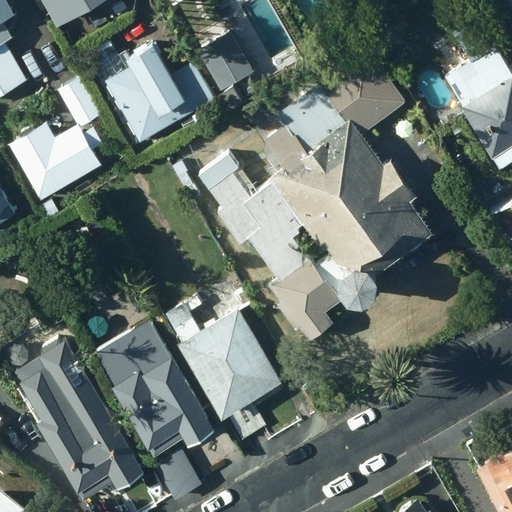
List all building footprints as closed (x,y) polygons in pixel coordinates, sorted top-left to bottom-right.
[(0,10),(12,3),(9,0),(0,0),(0,87),(25,73),(13,54),(2,34),(9,30),(0,14),(0,10)] [(43,0),(53,17),(83,0),(43,0)] [(497,161),(511,152),(511,68),(490,31),(485,35),(469,9),(448,21),(469,57),(444,72),(497,161)] [(251,67),(227,26),(194,45),(218,86),(251,67)] [(104,74),(138,135),(211,93),(191,57),(171,69),(152,36),(123,52),(128,61),(104,74)] [(285,163),(269,174),(303,221),(326,252),(317,259),(341,291),(360,294),(371,286),(374,271),(426,227),(354,128),(399,95),(367,50),(280,113),(286,120),(264,135),(285,163)] [(100,110),(78,74),(58,85),(80,122),(100,110)] [(44,116),(6,138),(38,193),(97,159),(74,120),(53,132),(44,116)] [(292,229),(303,221),(269,174),(255,185),(228,148),(197,171),(217,204),(213,206),(237,239),(247,231),(277,271),(267,278),(279,296),(276,299),(287,314),(291,310),(309,334),(332,317),(323,305),(339,293),(292,229)] [(180,158),(171,163),(191,196),(200,191),(180,158)] [(0,218),(14,211),(0,185),(0,218)] [(511,194),(488,208),(511,251),(511,194)] [(57,208),(50,196),(33,205),(40,217),(57,208)] [(38,236),(26,243),(32,253),(44,246),(38,236)] [(280,376),(236,303),(199,325),(183,298),(164,309),(179,335),(176,337),(220,411),(225,408),(241,436),(265,421),(255,404),(284,387),(277,377),(280,376)] [(212,423),(149,315),(129,326),(124,318),(92,337),(96,345),(94,346),(113,378),(110,380),(151,450),(182,432),(185,439),(212,423)] [(142,466),(73,350),(38,370),(58,403),(34,417),(80,493),(86,490),(99,511),(121,511),(122,511),(103,480),(111,475),(115,481),(142,466)] [(511,438),(473,460),(501,511),(510,507),(511,509),(511,438)] [(180,443),(152,459),(173,495),(200,479),(180,443)] [(428,511),(416,493),(391,509),(392,511),(428,511)] [(13,511),(0,501),(0,511),(13,511)]
